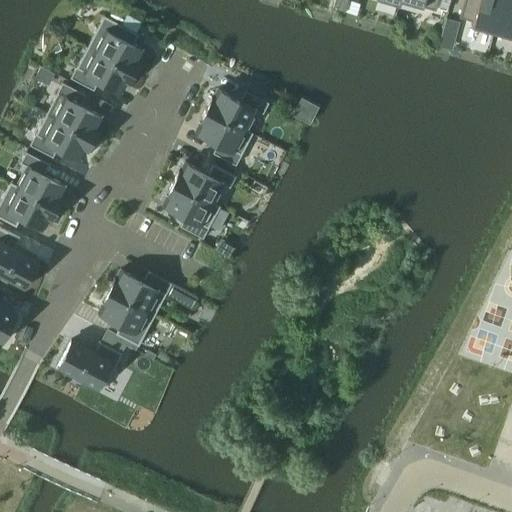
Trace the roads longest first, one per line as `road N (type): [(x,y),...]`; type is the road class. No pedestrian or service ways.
road 1 (residential): [(0,414),(90,225)]
road 2 (residential): [(90,225),(178,59)]
road 3 (residential): [(90,225),(204,279)]
